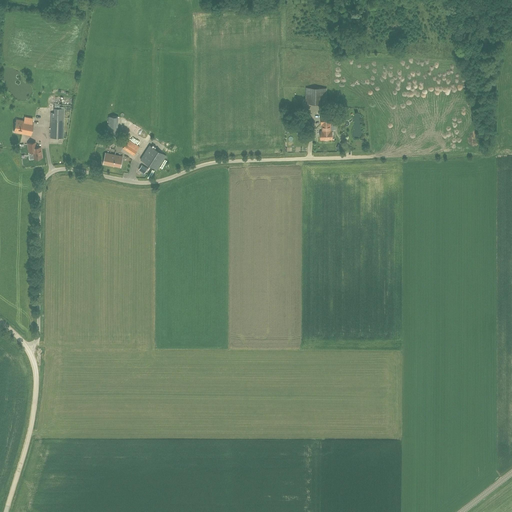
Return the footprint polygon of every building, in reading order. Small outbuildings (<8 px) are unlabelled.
[(326,104),(327,88),(306,87),(305,104),(326,104)] [(0,109),(25,114),(26,109),(0,105),(0,109)] [(51,113),(51,121),(50,138),(63,138),(64,122),(64,109),(54,108),(54,113),(51,113)] [(302,128),(310,123),(304,115),(296,120),(302,128)] [(333,132),(332,132),(332,131),(331,131),(330,125),(335,125),(335,115),(321,115),(322,126),(323,126),(323,132),(321,132),(321,140),(325,139),(325,140),(325,141),(328,140),(328,139),(332,139),(332,135),(333,135),(333,132)] [(119,117),(109,117),(108,133),(118,133),(119,117)] [(33,123),(32,123),(16,120),(14,132),(31,135),(33,123)] [(129,140),(127,143),(137,150),(139,147),(129,140)] [(134,155),(137,150),(127,143),(123,148),(134,155)] [(154,168),(163,154),(150,145),(141,160),(154,168)] [(36,152),(33,152),(34,159),(42,158),(41,147),(35,148),(36,152)] [(104,164),(111,165),(114,166),(114,165),(121,167),(123,157),(106,153),(104,164)] [(167,156),(163,154),(154,168),(158,170),(167,156)]
